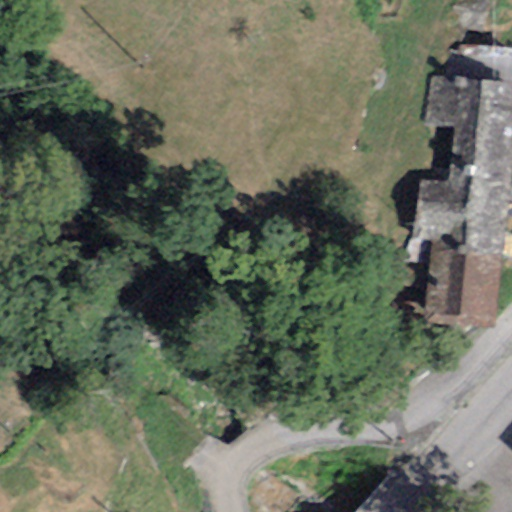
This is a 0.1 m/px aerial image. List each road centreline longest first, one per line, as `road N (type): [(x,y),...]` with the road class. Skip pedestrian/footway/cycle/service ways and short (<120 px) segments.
road 1 (residential): [(511,319),(422,399),(333,412),(270,433),(239,462),(238,511)]
road 2 (tertiary): [(398,511),(511,391)]
